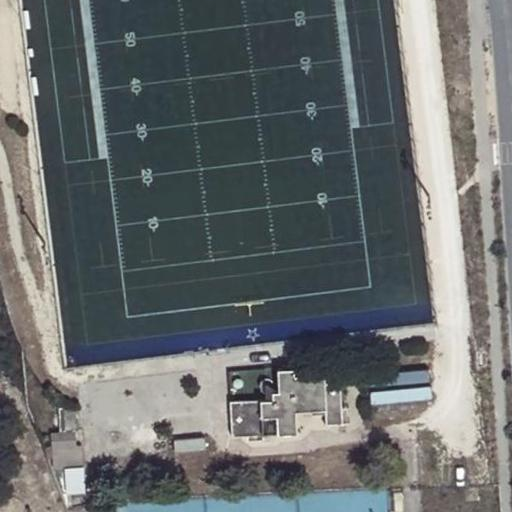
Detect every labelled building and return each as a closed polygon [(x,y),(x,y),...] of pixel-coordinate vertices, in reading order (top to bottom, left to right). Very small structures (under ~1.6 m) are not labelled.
[(321,426),(338,426),(337,409),(336,376),(291,375),(291,368),(273,370),(275,389),(275,399),(262,400),(226,401),(227,437),(244,436),(244,429),(258,429),(259,435),(293,434),(292,411),(308,411),(308,404),(320,404),(321,411),(321,426)] [(367,375),(369,403),(429,399),(427,371),(367,375)] [(275,399),(275,389),(263,385),(262,400),(275,399)] [(59,408),(59,428),(75,426),(73,407),(59,408)] [(48,434),(53,470),(81,469),(79,448),(75,448),(74,433),(48,434)]
